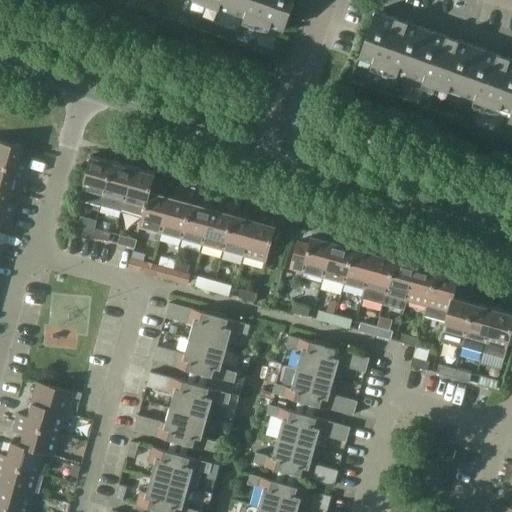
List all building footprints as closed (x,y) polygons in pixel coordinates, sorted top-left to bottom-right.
[(202,0),(284,29),(294,0),(202,0)] [(511,59),(375,11),(359,56),(511,110),(509,120),(511,120),(511,59)] [(0,141),(0,164),(23,171),(25,162),(16,160),(20,146),(0,141)] [(45,169),(47,153),(33,151),(31,167),(45,169)] [(101,205),(113,161),(91,155),(79,199),(101,205)] [(122,211),(134,167),(113,161),(101,205),(122,211)] [(20,180),(23,171),(0,164),(0,186),(8,189),(11,177),(20,180)] [(156,173),(134,167),(122,211),(142,217),(145,207),(150,192),(156,173)] [(4,201),(8,189),(0,186),(0,209),(11,212),(14,204),(4,201)] [(171,198),(150,192),(145,207),(142,217),(139,226),(161,232),(171,198)] [(182,238),(192,203),(171,198),(161,232),(182,238)] [(203,244),(212,209),(192,203),(182,238),(203,244)] [(0,218),(9,221),(11,212),(0,209),(0,218)] [(224,249),(233,215),(212,209),(203,244),(224,249)] [(245,255),(254,221),(233,215),(224,249),(245,255)] [(276,227),(254,221),(245,255),(266,261),(276,227)] [(92,236),(95,228),(79,223),(76,232),(92,236)] [(111,232),(95,228),(92,236),(109,240),(111,232)] [(118,243),(134,247),(135,248),(137,239),(120,235),(118,243)] [(297,241),(290,268),(323,277),(333,242),(311,236),(309,244),(297,241)] [(344,283),(354,248),(333,242),(323,277),(344,283)] [(365,288),(375,254),(354,248),(344,283),(365,288)] [(383,304),(395,260),(375,254),(365,288),(362,298),(383,304)] [(148,263),(131,258),(129,267),(145,271),(148,263)] [(407,300),(416,265),(395,260),(383,304),(404,310),(407,300)] [(171,278),(174,270),(157,265),(155,274),(171,278)] [(428,305),(437,271),(416,265),(407,300),(428,305)] [(190,274),(174,270),(171,278),(187,283),(190,274)] [(453,296),(454,296),(459,277),(437,271),(428,305),(425,315),(445,321),(446,321),(453,296)] [(213,290),(215,282),(199,277),(197,286),(213,290)] [(231,286),(215,282),(213,290),(229,295),(231,286)] [(238,297),(255,302),(257,293),(241,289),(238,297)] [(462,346),(474,302),(454,296),(453,296),(446,321),(445,321),(440,340),(462,346)] [(206,343),(214,314),(170,302),(166,316),(193,324),(189,338),(206,343)] [(482,352),(495,308),(474,302),(462,346),(482,352)] [(294,303),(291,311),(308,316),(310,307),(294,303)] [(511,329),(511,312),(495,308),(482,352),(504,358),(511,329)] [(334,323),(336,314),(320,310),(317,318),(334,323)] [(250,324),(223,316),(214,314),(206,343),(226,348),(231,329),(248,334),(250,324)] [(352,319),(336,314),(334,323),(350,327),(352,319)] [(375,334),(378,326),(361,321),(359,330),(375,334)] [(394,330),(378,326),(375,334),(391,339),(394,330)] [(401,341),(416,346),(417,346),(420,338),(403,333),(401,341)] [(316,373),(324,344),(289,335),(286,345),(302,349),(297,368),(316,373)] [(198,372),(206,343),(189,338),(185,353),(158,345),(154,359),(198,372)] [(221,367),(226,348),(206,343),(198,372),(234,382),(237,372),(221,367)] [(338,364),(366,371),(370,357),(324,344),(316,373),(334,378),(338,364)] [(430,361),(413,357),(411,365),(428,370),(430,361)] [(454,377),(456,368),(440,364),(437,373),(454,377)] [(308,402),(316,373),(297,368),(292,387),(275,383),(273,392),(275,394),(308,402)] [(472,373),(456,368),(454,377),(470,381),(472,373)] [(187,412),(195,383),(150,371),(146,385),(174,393),(170,408),(187,412)] [(330,393),(334,378),(316,373),(308,402),(354,415),(358,400),(330,393)] [(481,376),(479,384),(496,389),(498,380),(481,376)] [(17,412),(14,421),(58,433),(70,391),(35,381),(26,415),(17,412)] [(231,393),(195,383),(187,412),(207,418),(212,399),(229,403),(231,393)] [(263,389),(261,394),(273,399),(275,394),(273,392),(263,389)] [(297,443),(305,414),(269,404),(267,414),(283,418),(278,438),(297,443)] [(179,441),(187,412),(170,408),(166,422),(138,414),(134,429),(179,441)] [(202,437),(207,418),(187,412),(179,441),(215,451),(218,441),(202,437)] [(319,433),(346,441),(350,427),(305,414),(297,443),(315,448),(319,433)] [(58,433),(14,421),(12,430),(21,432),(18,443),(18,444),(43,451),(43,453),(52,455),(58,433)] [(289,472),(297,443),(278,438),(272,457),(256,452),(253,462),(289,472)] [(139,443),(131,440),(127,455),(135,457),(139,443)] [(18,444),(18,443),(9,441),(5,454),(0,452),(0,461),(38,472),(43,453),(43,451),(18,444)] [(334,484),(338,470),(311,462),(315,448),(297,443),(289,472),(334,484)] [(170,482),(178,453),(153,446),(149,461),(155,462),(151,477),(170,482)] [(212,463),(178,453),(170,482),(188,487),(193,468),(209,472),(212,463)] [(38,472),(0,461),(0,471),(1,471),(0,473),(0,484),(32,493),(38,472)] [(511,473),(505,471),(503,481),(511,483),(511,473)] [(277,511),(286,483),(250,474),(248,483),(264,488),(258,507),(277,511)] [(162,511),(170,482),(151,477),(147,491),(141,490),(137,504),(162,511)] [(183,506),(188,487),(170,482),(162,511),(165,511),(198,511),(199,511),(183,506)] [(309,490),(286,483),(277,511),(296,511),(299,503),(305,504),(309,490)] [(26,511),(32,493),(0,484),(0,506),(19,511),(26,511)] [(127,486),(119,484),(115,498),(123,500),(127,486)] [(327,510),(331,496),(324,494),(320,508),(327,510)]
